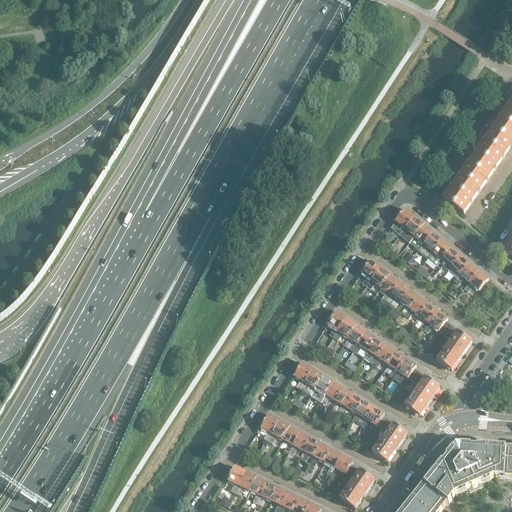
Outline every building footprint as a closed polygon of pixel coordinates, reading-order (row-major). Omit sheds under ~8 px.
[(444,202),(464,216),(511,147),(511,105),(509,109),(504,117),(501,121),(496,128),(493,132),(488,140),(485,143),(480,151),(477,155),(472,162),(469,166),(464,174),(461,178),(456,185),(453,189),(448,197),(444,202)] [(400,237),(415,219),(411,215),(407,212),(406,211),(396,224),(401,227),(396,233),(397,234),(400,237)] [(414,239),(424,227),(424,226),(419,222),(415,219),(400,237),(403,239),(404,240),(409,235),(414,239)] [(419,252),(433,234),(429,231),(424,227),(414,239),(419,243),(415,249),(419,252)] [(427,250),(432,254),(442,242),(437,238),(433,234),(419,252),(415,256),(419,259),(421,257),(427,250)] [(433,264),(437,267),(452,250),(447,246),(442,242),(432,254),(428,259),(433,264)] [(445,265),(451,270),(461,258),(452,250),(437,267),(441,270),(445,265)] [(414,257),(407,252),(402,258),(408,264),(414,257)] [(451,280),(455,284),(470,265),(461,258),(451,270),(456,274),(451,280)] [(365,288),(367,289),(382,270),(372,263),(362,276),(368,280),(363,286),(365,288)] [(464,281),(469,285),(479,272),(470,265),(455,284),(459,287),(464,281)] [(417,272),(422,276),(426,272),(421,268),(417,272)] [(437,268),(431,275),(434,278),(440,271),(437,268)] [(376,286),(381,290),(391,278),(391,277),(382,270),(367,289),(371,293),(376,286)] [(479,272),(469,285),(464,291),(468,294),(473,288),(479,293),(488,281),(489,281),(479,272)] [(382,301),(386,304),(400,285),(396,281),(391,278),(381,290),(379,293),(385,297),(382,301)] [(395,301),(400,305),(410,292),(405,288),(400,285),(386,304),(390,307),(395,301)] [(401,315),(405,319),(420,299),(415,296),(410,292),(400,305),(406,309),(401,315)] [(414,315),(420,319),(429,307),(420,299),(405,319),(409,322),(414,315)] [(368,308),(367,309),(372,313),(375,308),(370,304),(370,305),(368,308)] [(420,330),(424,333),(439,314),(429,307),(420,319),(425,324),(420,330)] [(330,337),(334,340),(349,320),(338,313),(329,326),(335,330),(330,337)] [(438,334),(439,333),(446,323),(448,321),(439,314),(424,333),(428,336),(433,330),(438,334)] [(344,336),(349,340),(357,327),(358,326),(349,320),(334,340),(339,343),(344,336)] [(439,333),(445,337),(452,328),(449,326),(446,323),(439,333)] [(350,350),(354,353),(367,334),(357,327),(349,340),(354,343),(350,350)] [(445,337),(452,342),(457,334),(458,333),(455,330),(452,328),(445,337)] [(399,333),(399,334),(405,338),(408,333),(402,329),(399,333)] [(363,349),(368,353),(377,341),(377,340),(367,334),(354,353),(358,356),(363,349)] [(452,342),(447,348),(462,358),(472,344),(457,334),(452,342)] [(364,360),(374,367),(387,347),(382,344),(377,341),(368,353),(364,360)] [(382,363),(388,367),(397,354),(387,347),(374,367),(378,370),(382,363)] [(462,358),(447,348),(444,352),(438,362),(437,363),(452,373),(462,358)] [(338,355),(333,351),(330,356),(335,359),(338,355)] [(389,378),(393,380),(407,361),(397,354),(388,367),(394,371),(389,378)] [(336,360),(335,360),(340,364),(343,359),(338,356),(336,360)] [(404,387),(409,381),(415,371),(417,368),(416,367),(412,364),(407,361),(393,380),(397,383),(403,387),(404,387)] [(297,389),(301,392),(314,371),(303,365),(295,378),(295,379),(301,382),(297,389)] [(355,373),(360,376),(363,371),(359,368),(358,369),(355,373)] [(311,398),(316,391),(324,378),(314,371),(301,392),(311,398)] [(409,381),(414,384),(421,374),(418,373),(415,371),(409,381)] [(414,384),(419,388),(425,379),(426,378),(424,376),(421,374),(414,384)] [(317,402),(321,404),(334,384),(324,378),(316,391),(322,395),(317,402)] [(419,388),(415,394),(430,404),(440,389),(425,379),(419,388)] [(378,381),(375,386),(381,390),(384,385),(378,381)] [(330,400),(336,404),(344,390),(334,384),(321,404),(325,407),(330,400)] [(337,414),(341,417),(354,397),(344,390),(336,404),(342,407),(337,414)] [(405,408),(420,418),(430,404),(415,394),(405,408)] [(287,396),(285,400),(293,405),(295,402),(287,396)] [(349,412),(356,416),(364,403),(354,397),(341,417),(345,419),(349,412)] [(351,423),(362,430),(374,409),(364,403),(356,416),(351,423)] [(377,429),(377,428),(383,418),(385,416),(379,412),(374,409),(362,430),(372,436),(377,429)] [(265,451),(268,444),(281,423),(275,419),(270,417),(270,416),(262,431),(268,434),(262,444),(263,445),(262,449),(265,451)] [(377,428),(382,431),(389,421),(386,420),(383,418),(377,428)] [(327,419),(324,424),(330,428),(330,427),(333,423),(327,419)] [(382,431),(387,434),(392,426),(394,424),(391,423),(389,421),(382,431)] [(283,442),(291,429),(290,429),(291,428),(281,423),(268,444),(273,447),(278,439),(283,442)] [(387,434),(382,440),(397,450),(407,436),(392,426),(387,434)] [(285,453),(290,455),(301,435),(297,432),(291,429),(283,442),(289,445),(285,453)] [(298,450),(304,454),(312,440),(310,439),(305,437),(301,435),(290,455),(288,458),(291,460),(292,457),(294,458),(298,450)] [(306,464),(311,467),(322,446),(312,440),(304,454),(310,457),(306,464)] [(360,440),(357,444),(364,449),(367,445),(360,440)] [(382,440),(372,454),(387,464),(397,450),(382,440)] [(319,462),(325,465),(332,452),(326,448),(322,446),(311,467),(315,469),(319,462)] [(441,511),(448,504),(449,505),(450,503),(455,497),(455,496),(468,490),(470,495),(483,489),(481,485),(495,478),(495,479),(511,479),(511,446),(508,446),(507,448),(506,448),(505,449),(456,446),(436,470),(436,471),(436,472),(436,473),(436,474),(437,475),(436,480),(434,480),(431,480),(429,481),(427,482),(425,484),(402,511),(441,511)] [(327,476),(331,478),(343,457),(338,455),(332,452),(325,465),(331,468),(327,476)] [(275,457),(273,460),(272,463),(278,466),(281,461),(275,457)] [(339,473),(346,477),(352,466),(353,463),(343,457),(331,478),(335,480),(339,473)] [(346,477),(350,479),(356,469),(354,467),(352,466),(346,477)] [(231,494),(236,496),(247,474),(236,468),(229,483),(235,486),(231,494)] [(296,469),(293,474),(300,478),(303,472),(296,469)] [(351,479),(354,481),(360,472),(361,471),(359,470),(356,469),(350,479),(351,479)] [(354,481),(350,486),(365,496),(375,482),(360,472),(354,481)] [(245,490),(251,493),(257,480),(257,479),(250,475),(247,474),(236,496),(241,498),(245,490)] [(253,504),(257,506),(268,484),(263,482),(257,480),(251,493),(257,496),(253,504)] [(265,500),(272,503),(278,490),(273,487),(268,484),(257,506),(256,508),(261,510),(262,508),(265,500)] [(350,486),(340,500),(355,510),(365,496),(350,486)] [(275,511),(280,511),(289,495),(284,492),(278,490),(272,503),(278,506),(275,511)] [(285,511),(286,510),(289,511),(293,511),(299,500),(294,497),(289,495),(280,511),(285,511)] [(232,501),(224,497),(220,504),(228,508),(232,501)] [(306,511),(310,505),(306,503),(299,500),(293,511),(306,511)]
